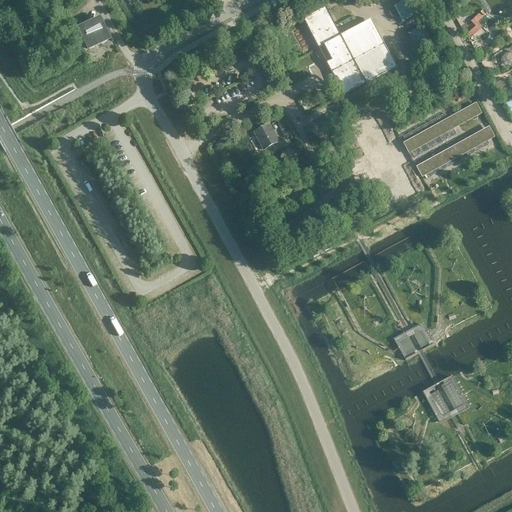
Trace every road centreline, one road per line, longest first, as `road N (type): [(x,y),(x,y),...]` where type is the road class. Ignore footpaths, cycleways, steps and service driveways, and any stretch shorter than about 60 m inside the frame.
road 1 (unclassified): [(354,511),(293,359),(141,84),(146,57),(233,8)]
road 2 (primary): [(214,511),(0,128)]
road 3 (primary): [(0,225),(166,511)]
road 4 (unclassified): [(507,130),(435,0)]
